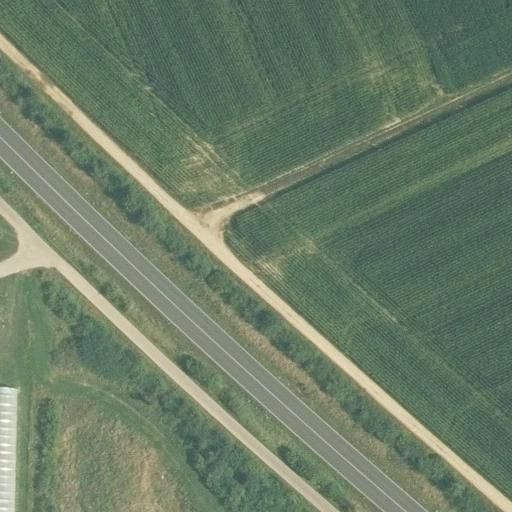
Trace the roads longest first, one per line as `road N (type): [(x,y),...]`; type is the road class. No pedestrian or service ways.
road 1 (track): [(511,505),(205,233),(511,88)]
road 2 (secondary): [(403,511),(0,138)]
road 3 (track): [(324,511),(0,207)]
road 4 (track): [(205,233),(0,32)]
